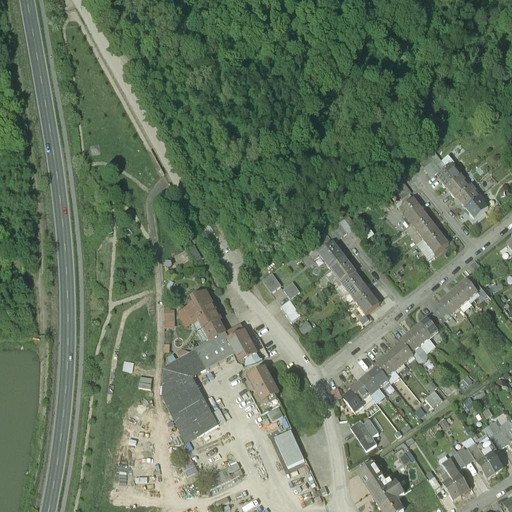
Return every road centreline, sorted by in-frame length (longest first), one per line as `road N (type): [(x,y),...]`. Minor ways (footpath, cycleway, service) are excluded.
road 1 (primary): [(26,0),(57,182),(66,292),(65,393),(46,511)]
road 2 (track): [(41,335),(42,251),(4,0)]
road 3 (residential): [(231,263),(79,0)]
road 4 (residential): [(231,263),(315,380)]
road 5 (residential): [(315,380),(341,511)]
